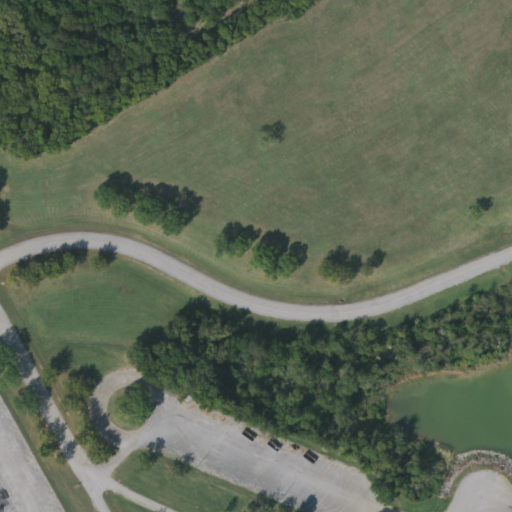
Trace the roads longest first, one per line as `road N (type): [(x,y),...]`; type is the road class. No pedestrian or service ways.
road 1 (residential): [(511,255),(400,301),(342,313),(285,311),(225,295),(134,246),(75,239),(0,261)]
road 2 (residential): [(0,311),(92,482)]
